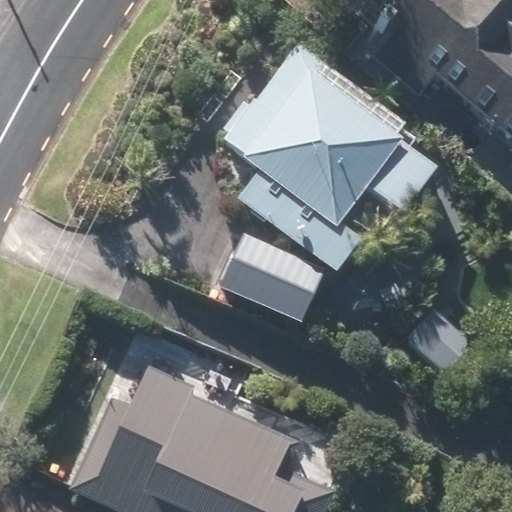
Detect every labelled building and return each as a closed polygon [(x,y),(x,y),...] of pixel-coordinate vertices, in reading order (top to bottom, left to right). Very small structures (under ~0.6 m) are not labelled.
[(413,107),(433,84),(511,154),(511,0),(386,0),(345,46),(413,107)] [(402,219),(446,164),(289,37),(214,130),(262,169),(236,203),(335,280),(364,243),(338,224),(366,190),(402,219)] [(322,278),(237,238),(214,286),(299,327),(322,278)] [(466,348),(428,310),(401,338),(438,376),(466,348)] [(319,511),(350,439),(131,348),(68,498),(101,511),(319,511)]
